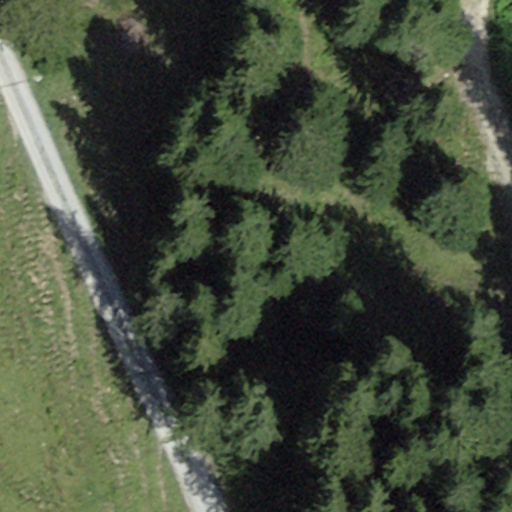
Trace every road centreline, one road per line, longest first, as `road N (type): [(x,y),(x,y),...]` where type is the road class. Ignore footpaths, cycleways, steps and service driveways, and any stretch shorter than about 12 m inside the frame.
road 1 (track): [(201,511),(0,30)]
road 2 (track): [(511,170),(475,62),(485,0)]
